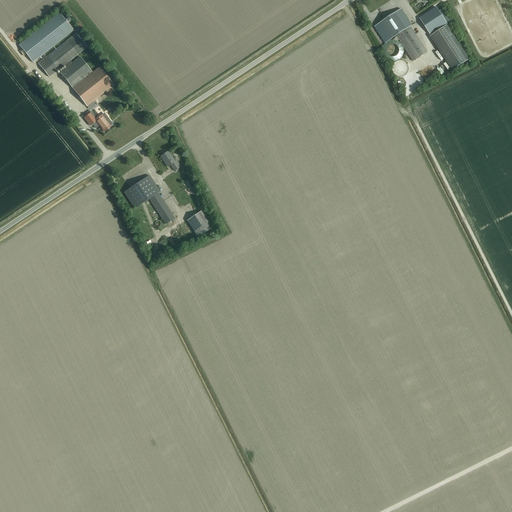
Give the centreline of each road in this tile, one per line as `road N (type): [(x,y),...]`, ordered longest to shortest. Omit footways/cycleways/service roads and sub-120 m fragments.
road 1 (unclassified): [(349,0),(0,231)]
road 2 (track): [(511,314),(406,89)]
